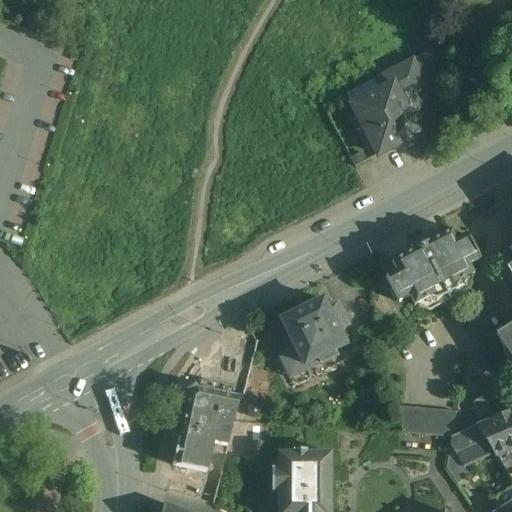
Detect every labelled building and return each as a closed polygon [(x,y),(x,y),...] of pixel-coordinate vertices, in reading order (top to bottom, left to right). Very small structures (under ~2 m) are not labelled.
[(424,56),(413,62),(417,69),(428,63),(424,56)] [(413,62),(399,69),(413,94),(426,87),(417,69),(413,62)] [(437,81),(428,63),(417,69),(426,87),(437,81)] [(381,78),(346,96),(378,157),(400,145),(406,146),(416,141),(420,129),(414,119),(419,105),(413,94),(399,69),(381,78)] [(362,155),(351,161),(354,166),(354,167),(355,168),(366,162),(362,155)] [(450,233),(430,243),(428,244),(426,240),(411,248),(413,252),(411,253),(412,253),(392,264),(397,273),(386,279),(399,303),(410,298),(415,307),(429,300),(437,302),(457,292),(459,284),(473,276),(468,267),(479,261),(466,236),(455,242),(450,233)] [(511,279),(511,326),(496,337),(511,361),(511,267),(507,271),(511,279)] [(322,301),(281,322),(290,338),(281,343),(286,352),(278,356),(288,375),(317,360),(320,365),(337,357),(335,352),(345,347),(342,341),(348,338),(344,329),(347,328),(336,306),(327,310),(322,301)] [(241,400),(197,390),(188,396),(179,441),(178,441),(172,467),(207,474),(213,443),(227,447),(241,400)] [(456,413),(395,407),(403,434),(451,439),(456,413)] [(511,412),(476,428),(494,456),(496,459),(511,451),(511,412)] [(494,456),(476,428),(451,439),(450,447),(463,469),(494,456)] [(463,469),(450,447),(446,469),(457,485),(469,478),(463,469)] [(511,451),(496,459),(511,485),(511,451)] [(330,511),(330,455),(306,455),(306,452),(293,452),(292,455),(278,455),(277,511),(330,511)] [(511,487),(494,499),(502,511),(511,504),(511,487)]
